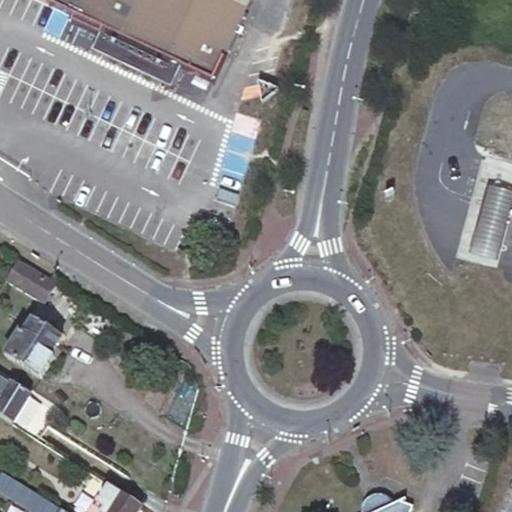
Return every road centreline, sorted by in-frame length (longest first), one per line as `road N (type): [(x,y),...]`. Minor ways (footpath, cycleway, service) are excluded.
road 1 (residential): [(28,220),(57,250),(227,364)]
road 2 (residential): [(245,295),(186,303),(28,220)]
road 3 (secondary): [(328,162),(362,0)]
road 4 (secondary): [(328,162),(299,243),(260,283)]
road 5 (secondary): [(234,381),(239,431),(212,511)]
road 6 (secondary): [(340,287),(330,246),(328,162)]
